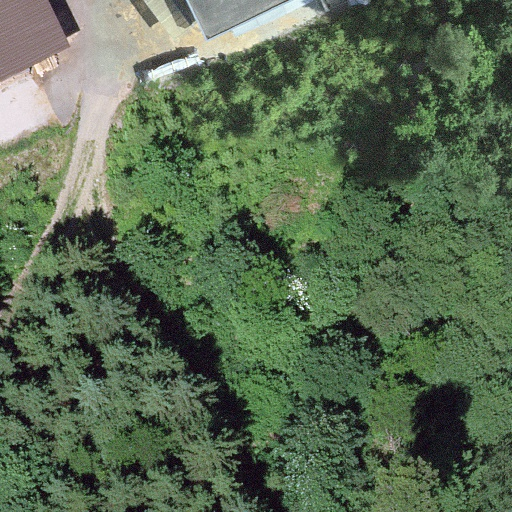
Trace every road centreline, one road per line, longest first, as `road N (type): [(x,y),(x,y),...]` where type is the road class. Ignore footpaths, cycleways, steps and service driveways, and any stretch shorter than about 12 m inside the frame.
road 1 (track): [(74,187),(257,511)]
road 2 (track): [(0,320),(55,238),(107,96),(110,43)]
